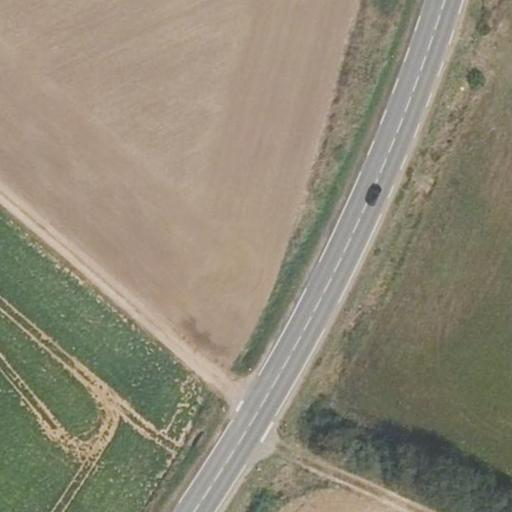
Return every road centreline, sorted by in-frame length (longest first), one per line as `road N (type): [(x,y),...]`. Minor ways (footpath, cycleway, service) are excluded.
road 1 (secondary): [(193,511),(348,244),(445,0)]
road 2 (track): [(0,197),(255,413)]
road 3 (track): [(243,433),(409,511)]
